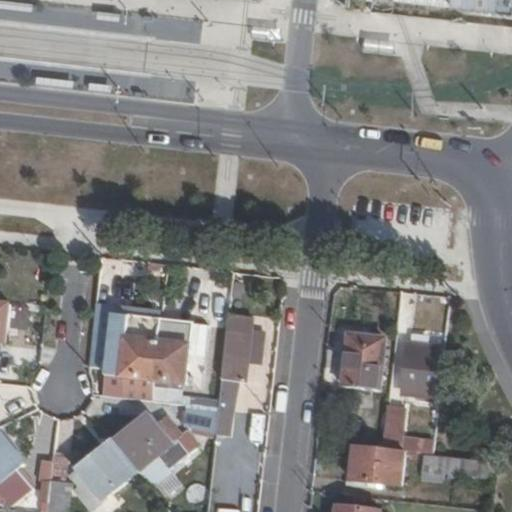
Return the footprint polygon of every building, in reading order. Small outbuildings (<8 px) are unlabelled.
[(398,0),(464,11),(465,0),(398,0)] [(13,305),(0,303),(0,359),(1,346),(8,346),(13,305)] [(88,381),(109,383),(115,322),(164,327),(165,319),(95,311),(87,378),(88,381)] [(257,314),(234,312),(224,393),(221,417),(221,422),(219,436),(237,438),(243,380),(250,380),(257,314)] [(157,389),(164,327),(115,322),(109,383),(111,383),(157,389)] [(209,332),(164,327),(157,389),(203,394),(209,332)] [(353,342),(347,394),(383,398),(389,347),(353,342)] [(442,404),(448,356),(411,352),(405,400),(442,404)] [(111,383),(109,404),(154,410),(157,389),(111,383)] [(405,416),(389,415),(385,456),(408,458),(430,460),(436,462),(437,445),(402,441),(405,416)] [(156,418),(117,446),(140,475),(170,453),(176,461),(188,452),(181,444),(178,446),(156,418)] [(189,433),(219,436),(221,422),(191,419),(189,433)] [(1,431),(0,432),(0,493),(2,493),(14,509),(38,491),(23,471),(29,466),(1,431)] [(140,475),(117,446),(75,478),(98,508),(101,506),(104,511),(110,511),(120,505),(113,497),(140,475)] [(216,472),(226,474),(232,449),(222,447),(216,472)] [(408,458),(385,456),(358,453),(354,489),(404,494),(408,458)] [(451,481),(452,463),(436,462),(430,460),(428,483),(451,485),(451,481)] [(451,481),(500,485),(502,468),(452,463),(451,481)] [(93,511),(104,511),(101,506),(98,508),(75,478),(70,482),(93,511)] [(241,511),(245,488),(213,484),(210,511),(241,511)] [(43,485),(39,511),(46,511),(49,486),(43,485)] [(67,511),(70,488),(49,486),(46,511),(67,511)]
